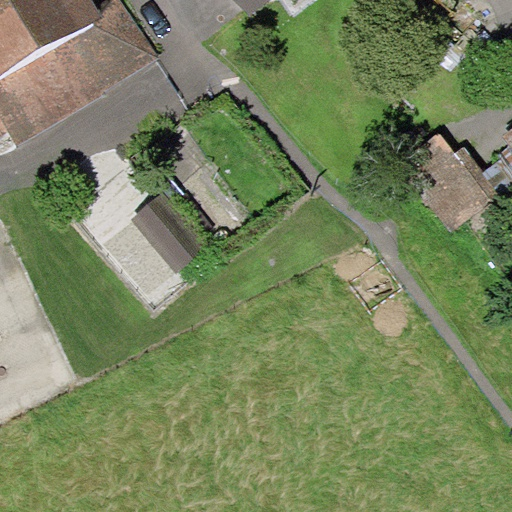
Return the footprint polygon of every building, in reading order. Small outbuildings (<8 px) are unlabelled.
[(94,0),(0,0),(0,128),(3,133),(9,130),(19,145),(158,60),(121,0),(101,0),(96,3),(94,0)] [(232,0),(246,19),(273,0),(232,0)] [(511,128),(503,135),(511,146),(511,128)] [(455,151),(440,131),(397,162),(427,203),(429,201),(453,234),(503,197),(465,144),(455,151)] [(158,196),(131,220),(176,271),(203,247),(158,196)]
